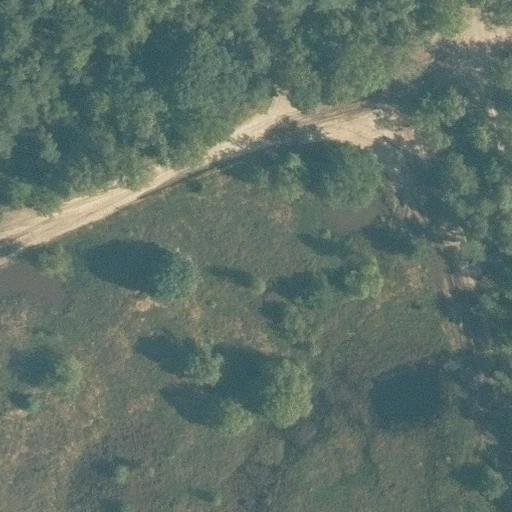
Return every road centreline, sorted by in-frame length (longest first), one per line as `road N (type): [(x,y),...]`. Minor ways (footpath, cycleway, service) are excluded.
road 1 (track): [(476,29),(373,91),(511,473)]
road 2 (track): [(373,91),(0,230)]
road 3 (track): [(256,0),(265,16),(356,5),(433,9),(476,29)]
road 4 (unclassified): [(511,139),(473,0)]
